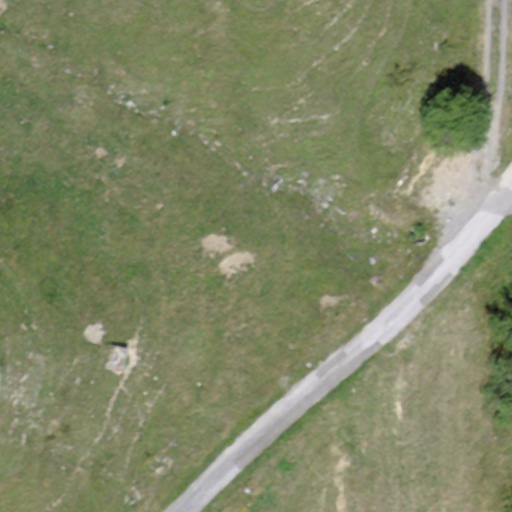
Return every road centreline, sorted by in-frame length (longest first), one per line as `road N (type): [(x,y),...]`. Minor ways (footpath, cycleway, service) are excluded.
road 1 (track): [(189,511),(436,291),(511,201)]
road 2 (track): [(503,0),(476,196),(494,224)]
